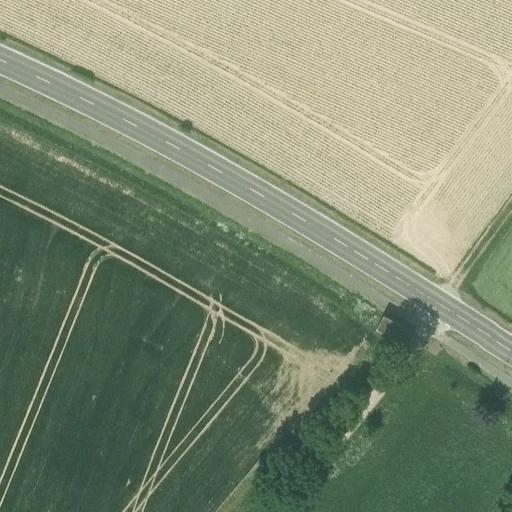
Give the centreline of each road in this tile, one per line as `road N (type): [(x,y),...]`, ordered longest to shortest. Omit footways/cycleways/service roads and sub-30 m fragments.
road 1 (tertiary): [(440,305),(273,202),(0,62)]
road 2 (unclassified): [(273,511),(440,305)]
